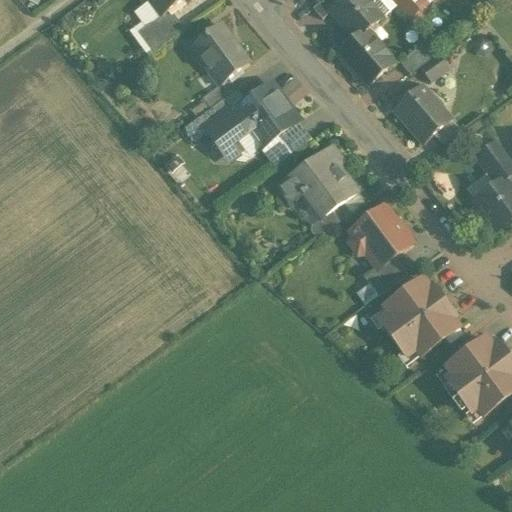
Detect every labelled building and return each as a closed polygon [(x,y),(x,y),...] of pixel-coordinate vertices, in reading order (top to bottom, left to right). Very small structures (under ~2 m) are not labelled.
[(190,0),(189,0),(147,0),(163,19),(164,20),(171,15),(190,0)] [(340,0),(325,0),(313,11),(322,22),(331,14),(331,13),(343,3),(340,0)] [(345,0),(343,3),(331,13),(331,14),(332,14),(333,13),(342,23),(340,24),(356,43),(357,43),(368,34),(382,21),(364,0),(345,0)] [(387,0),(408,23),(433,0),(387,0)] [(164,20),(163,19),(146,32),(160,50),(184,32),(171,15),(164,20)] [(250,66),(221,27),(191,48),(209,72),(215,68),(225,82),(226,83),(228,82),(250,66)] [(394,65),(368,34),(357,43),(356,43),(340,57),(367,89),(394,65)] [(425,44),(400,65),(410,77),(437,58),(425,44)] [(441,61),(422,74),(430,85),(449,72),(441,61)] [(225,82),(201,99),(210,112),(224,102),(236,92),(228,82),(226,83),(225,82)] [(298,124),(271,86),(232,114),(234,115),(242,109),(256,128),(267,144),(258,151),(259,152),(275,140),(298,124)] [(422,90),(395,114),(425,148),(451,124),(422,90)] [(210,112),(197,121),(207,135),(234,115),(232,114),(224,102),(210,112)] [(234,115),(207,135),(220,154),(256,128),(242,109),(234,115)] [(298,124),(275,140),(288,158),(310,141),(298,124)] [(511,177),(511,165),(496,144),(475,160),(496,188),(504,182),(505,183),(511,177)] [(331,151),(278,189),(289,204),(299,197),(301,199),(305,196),(322,220),(341,206),(354,197),(335,172),(342,167),(331,151)] [(496,188),(475,204),(497,233),(511,221),(511,192),(505,183),(504,182),(496,188)] [(341,206),(322,220),(331,231),(349,217),(341,206)] [(385,210),(351,235),(353,237),(349,246),(358,258),(367,257),(377,271),(378,272),(394,260),(412,247),(385,210)] [(394,260),(378,272),(377,271),(364,281),(370,288),(377,298),(379,300),(408,279),(394,260)] [(430,291),(423,282),(384,311),(389,317),(379,324),(407,361),(416,354),(420,360),(459,331),(453,323),(455,321),(432,290),(430,291)] [(370,288),(358,296),(365,307),(377,298),(370,288)] [(486,341),(447,371),(453,379),(447,383),(471,416),(477,411),(483,419),(511,397),(511,365),(498,347),(493,350),(486,341)]
